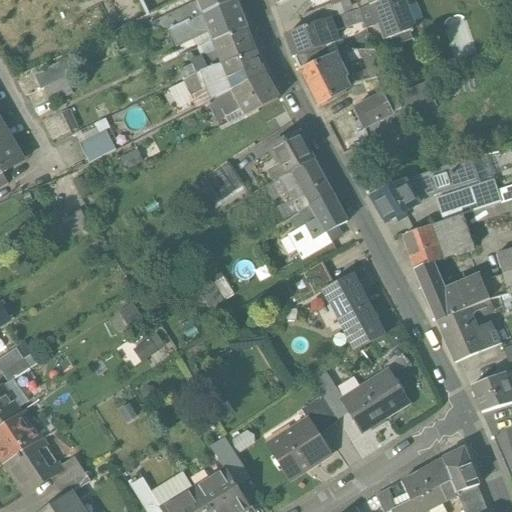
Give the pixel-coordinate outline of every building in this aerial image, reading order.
[(154,0),(145,5),(150,16),(170,6),(166,0),(154,0)] [(235,0),(198,0),(199,2),(157,22),(160,29),(163,35),(174,31),(191,23),(199,19),(235,1),(235,0)] [(330,0),(333,6),(327,8),(332,21),(340,18),(353,14),(351,9),(348,1),(350,0),(358,0),(360,5),(357,6),(359,11),(374,6),(384,2),(383,0),(330,0)] [(374,6),(380,22),(386,38),(413,28),(403,0),(390,0),(384,2),(374,6)] [(199,19),(191,23),(196,33),(197,34),(211,28),(214,37),(245,25),(235,1),(199,19)] [(353,14),(340,18),(343,27),(344,28),(349,26),(348,23),(363,18),(366,27),(380,22),(374,6),(359,11),(353,14)] [(332,21),(327,8),(303,17),(307,30),(332,21)] [(307,30),(286,38),(294,59),(332,42),(328,33),(343,27),(340,18),(332,21),(307,30)] [(196,33),(191,23),(174,31),(179,41),(196,33)] [(255,53),(245,25),(214,37),(220,53),(224,65),(255,53)] [(152,41),(163,35),(160,29),(148,34),(152,41)] [(351,50),(333,56),(337,65),(340,63),(341,64),(361,57),(360,56),(362,55),(360,51),(351,50)] [(375,53),(360,51),(362,55),(372,80),(385,77),(375,53)] [(210,70),(203,73),(213,102),(232,92),(265,75),(255,53),(224,65),(210,70)] [(210,70),(224,65),(220,53),(206,60),(210,70)] [(333,56),(322,60),(300,71),(318,109),(328,104),(347,93),(344,87),(341,81),(346,79),(341,68),(339,69),(337,65),(333,56)] [(210,70),(206,60),(205,59),(194,64),(194,65),(196,69),(199,75),(203,73),(210,70)] [(63,63),(35,76),(42,91),(65,81),(70,79),(63,63)] [(265,75),(232,92),(237,101),(246,117),(279,100),(265,75)] [(352,78),(354,85),(362,83),(363,83),(361,76),(352,78)] [(65,81),(42,91),(49,105),(71,95),(65,81)] [(354,85),(344,87),(347,93),(349,99),(366,92),(362,83),(354,85)] [(237,101),(232,92),(213,102),(208,104),(214,116),(218,114),(232,106),(233,103),(237,101)] [(383,96),(353,110),(363,129),(369,144),(408,124),(392,92),(384,96),(383,96)] [(218,114),(214,116),(213,116),(216,122),(221,119),(218,114)] [(0,124),(0,148),(11,143),(0,124)] [(107,133),(80,146),(90,164),(116,151),(107,133)] [(298,133),(270,151),(279,167),(270,173),(275,183),(284,178),(284,177),(314,161),(298,133)] [(11,143),(0,148),(0,175),(2,175),(22,162),(11,143)] [(403,182),(370,198),(386,224),(438,196),(478,183),(470,160),(404,183),(403,182)] [(314,161),(284,177),(284,178),(291,191),(289,192),(294,201),(293,202),(299,213),(310,207),(311,208),(332,196),(314,161)] [(200,185),(214,207),(243,186),(229,165),(200,185)] [(2,175),(0,175),(0,190),(8,185),(2,175)] [(445,223),(462,217),(499,205),(492,182),(438,200),(445,223)] [(347,223),(332,196),(311,208),(292,219),(298,230),(290,235),(304,259),(340,238),(335,229),(347,223)] [(198,215),(201,220),(212,212),(209,207),(198,215)] [(85,210),(65,219),(75,240),(95,231),(85,210)] [(445,223),(431,227),(444,260),(474,248),(462,217),(445,223)] [(444,260),(431,227),(403,238),(415,271),(415,272),(433,264),(444,260)] [(511,249),(495,254),(502,277),(481,283),(489,302),(511,295),(511,249)] [(296,306),(323,292),(323,291),(334,286),(322,264),(285,286),(296,306)] [(444,292),(433,264),(415,272),(437,324),(467,311),(489,302),(481,283),(479,277),(444,292)] [(384,337),(352,276),(334,286),(323,291),(323,292),(355,353),(384,337)] [(489,302),(467,311),(471,320),(493,311),(489,302)] [(0,307),(0,330),(12,323),(1,306),(0,307)] [(492,325),(476,331),(471,320),(467,311),(437,324),(455,364),(501,345),(495,332),(492,325)] [(505,328),(495,332),(501,345),(511,341),(505,328)] [(26,344),(0,360),(0,366),(5,373),(33,355),(26,344)] [(34,354),(33,355),(5,373),(4,373),(11,384),(41,364),(34,354)] [(511,372),(471,388),(482,414),(511,404),(511,372)] [(343,401),(350,413),(362,433),(371,427),(372,429),(382,423),(381,421),(407,405),(387,373),(343,401)] [(321,398),(336,421),(350,413),(343,401),(334,386),(320,395),(321,398)] [(4,387),(0,389),(0,429),(22,414),(22,413),(18,415),(7,398),(10,396),(4,387)] [(307,421),(317,436),(337,423),(336,421),(321,398),(301,410),(307,421)] [(22,414),(0,429),(0,457),(5,465),(42,441),(35,431),(24,413),(22,414)] [(317,436),(307,421),(267,446),(290,481),(330,456),(317,436)] [(225,472),(226,471),(237,489),(251,480),(226,440),(211,449),(225,472)] [(42,441),(5,465),(25,496),(51,479),(62,472),(60,468),(42,441)] [(471,471),(463,451),(443,461),(451,483),(440,489),(446,503),(458,498),(459,497),(458,495),(477,487),(479,487),(473,470),(471,471)] [(76,458),(60,468),(62,472),(51,479),(58,489),(84,472),(84,471),(76,458)] [(443,461),(402,483),(409,499),(411,503),(440,489),(451,483),(443,461)] [(225,472),(194,491),(206,511),(243,511),(249,509),(237,489),(226,471),(225,472)] [(84,472),(58,489),(64,499),(71,495),(72,497),(92,484),(84,472)] [(161,511),(162,511),(143,481),(131,488),(145,511),(161,511)] [(409,499),(402,483),(389,490),(396,507),(409,499)] [(486,511),(477,487),(458,495),(459,497),(458,498),(463,511),(486,511)] [(440,489),(411,503),(393,511),(429,511),(446,503),(440,489)] [(390,510),(396,507),(389,490),(383,493),(386,501),(383,503),(385,508),(389,507),(390,510)] [(162,511),(161,511),(206,511),(194,491),(162,511)] [(64,499),(44,511),(81,511),(72,497),(71,495),(64,499)]
